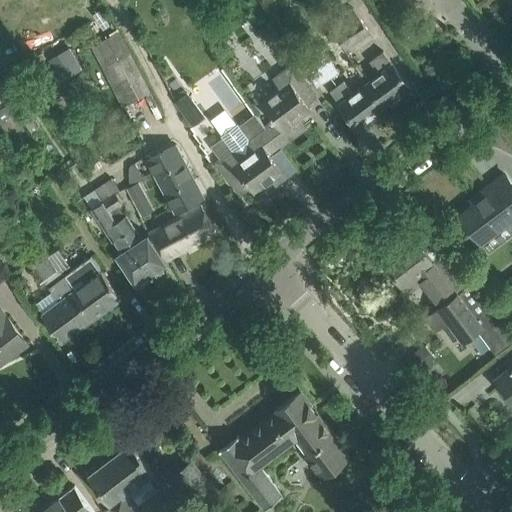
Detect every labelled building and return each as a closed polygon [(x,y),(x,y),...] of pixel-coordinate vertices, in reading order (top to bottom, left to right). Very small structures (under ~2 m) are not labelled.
[(346,26),(335,33),(347,50),(371,32),(354,7),(340,17),(346,26)] [(128,103),(150,91),(124,42),(113,48),(118,58),(107,64),(128,103)] [(323,42),(299,57),(318,86),(342,70),(323,42)] [(70,47),(47,62),(60,81),(83,66),(70,47)] [(380,73),(367,84),(384,106),(411,86),(384,50),(370,60),(380,73)] [(274,119),(264,126),(280,147),(307,127),(299,117),(311,108),(308,104),(318,96),(294,64),(273,79),(280,89),(262,102),(274,119)] [(331,91),(357,126),(384,106),(367,84),(354,93),(344,80),(331,91)] [(25,82),(6,96),(15,110),(34,96),(25,82)] [(189,91),(176,100),(194,125),(207,116),(189,91)] [(0,120),(15,110),(6,96),(0,100),(0,120)] [(271,154),(280,147),(264,126),(216,161),(241,194),(251,187),(254,192),(283,171),(271,154)] [(202,196),(183,161),(174,144),(149,158),(176,210),(202,196)] [(137,164),(129,168),(129,185),(143,177),(137,164)] [(490,192),(461,215),(489,252),(511,233),(511,183),(505,174),(486,187),(490,192)] [(96,188),(104,200),(110,210),(122,203),(116,193),(119,191),(111,178),(96,188)] [(142,179),(129,186),(142,214),(156,207),(142,179)] [(153,275),(117,221),(110,210),(104,200),(96,188),(84,196),(122,252),(117,255),(137,285),(153,275)] [(148,233),(149,234),(166,259),(216,232),(202,204),(148,233)] [(126,215),(117,221),(153,275),(169,264),(166,259),(149,234),(142,239),(126,215)] [(417,275),(440,307),(472,284),(439,240),(425,251),(417,240),(387,263),(404,285),(417,275)] [(57,251),(50,256),(62,272),(69,267),(57,251)] [(63,275),(67,280),(94,318),(122,297),(91,254),(63,275)] [(43,285),(62,272),(50,256),(32,269),(43,285)] [(42,313),(62,341),(94,318),(67,280),(63,275),(48,286),(59,300),(42,313)] [(449,319),(464,339),(478,329),(497,354),(511,342),(511,337),(502,324),(472,284),(440,307),(427,316),(436,329),(449,319)] [(0,364),(28,343),(0,306),(0,364)] [(511,317),(502,324),(511,337),(511,317)] [(423,346),(412,354),(423,368),(433,360),(423,346)] [(511,366),(497,378),(511,397),(511,366)] [(321,479),(350,457),(300,391),(274,410),(276,412),(241,439),(238,435),(220,449),(263,508),(281,494),(260,466),(294,441),(321,479)] [(154,472),(131,443),(88,475),(110,504),(105,509),(107,511),(141,511),(127,493),(154,472)] [(192,459),(172,474),(193,502),(213,486),(192,459)] [(52,503),(59,511),(95,511),(75,485),(52,503)] [(59,511),(52,503),(39,511),(59,511)]
